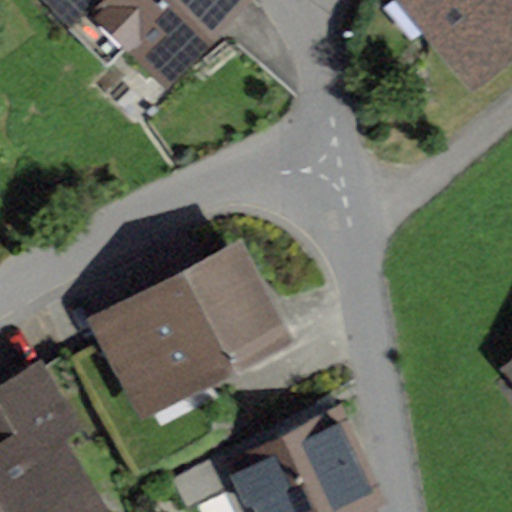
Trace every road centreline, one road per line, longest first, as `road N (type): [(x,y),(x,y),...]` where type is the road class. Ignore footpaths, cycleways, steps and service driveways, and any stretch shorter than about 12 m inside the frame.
road 1 (residential): [(0,287),(339,136)]
road 2 (residential): [(395,511),(353,199)]
road 3 (residential): [(353,199),(480,146),(511,117)]
